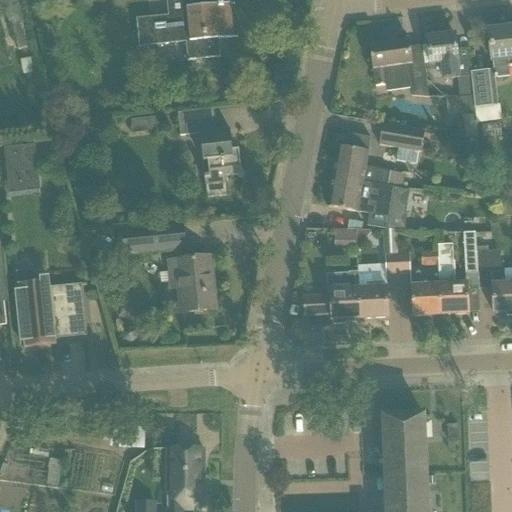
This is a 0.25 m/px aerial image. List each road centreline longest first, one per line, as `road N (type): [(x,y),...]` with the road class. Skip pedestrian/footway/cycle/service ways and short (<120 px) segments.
road 1 (residential): [(256,373),(333,5)]
road 2 (residential): [(256,373),(0,401)]
road 3 (residential): [(502,362),(256,373)]
road 4 (residential): [(502,362),(506,511)]
road 5 (residential): [(245,511),(243,456),(256,373)]
